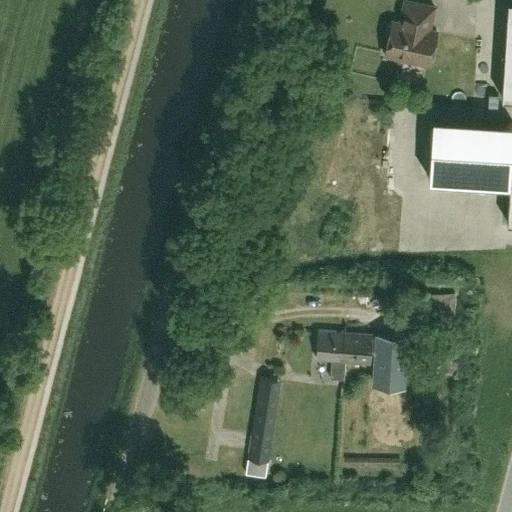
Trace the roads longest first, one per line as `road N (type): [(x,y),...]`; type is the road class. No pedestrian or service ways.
road 1 (unclassified): [(121,511),(257,0)]
road 2 (track): [(7,511),(138,0)]
